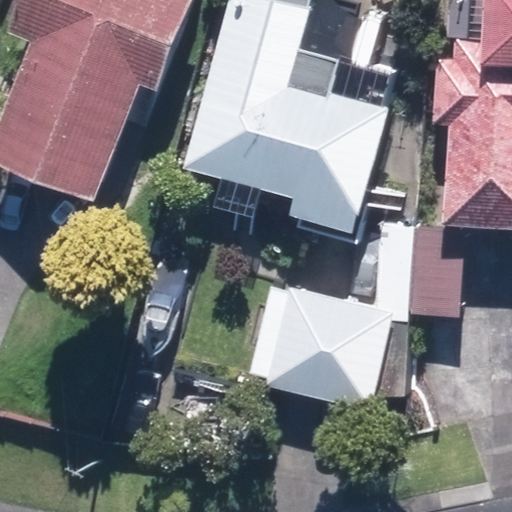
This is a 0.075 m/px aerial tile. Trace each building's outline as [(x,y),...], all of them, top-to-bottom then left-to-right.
[(19,0),(8,31),(41,43),(0,152),(0,162),(98,199),(142,81),(166,90),(199,0),(19,0)] [(231,0),(184,163),(298,196),(293,214),(358,233),(393,113),(332,95),(344,55),(302,43),(314,0),(231,0)] [(511,0),(443,0),(436,121),(451,122),(445,223),(511,227),(511,0)] [(398,313),(397,318),(414,319),(414,311),(465,314),(468,255),(445,254),(447,226),(382,223),(378,308),(398,313)] [(189,270),(151,263),(140,327),(178,333),(189,270)] [(398,313),(378,308),(279,279),(251,375),(371,409),(397,318),(398,313)]
